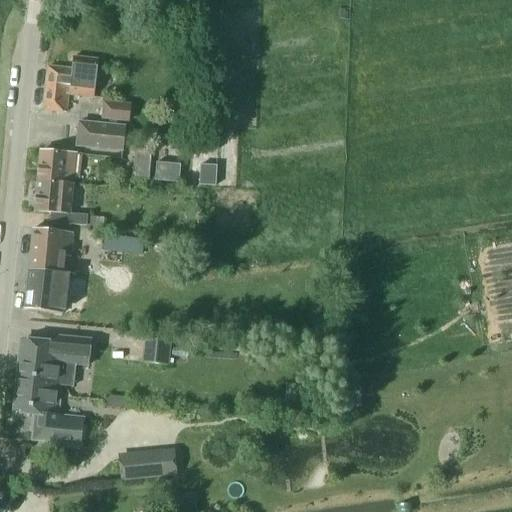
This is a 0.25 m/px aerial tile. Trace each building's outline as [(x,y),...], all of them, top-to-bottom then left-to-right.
[(69,94),(77,93),(94,95),(99,59),(72,55),(69,72),(48,69),(42,111),(66,116),(69,94)] [(127,123),(129,104),(101,101),(99,120),(107,121),(106,124),(77,121),(74,147),(122,152),(125,126),(114,125),(114,122),(127,123)] [(218,150),(219,130),(202,130),(201,150),(218,150)] [(150,152),(133,150),(130,178),(147,180),(150,152)] [(36,184),(74,187),(77,156),(38,153),(36,184)] [(180,165),(156,163),(154,181),(178,183),(180,165)] [(216,186),(217,166),(200,166),(200,185),(216,186)] [(72,216),(74,187),(36,184),(33,214),(50,215),(49,226),(86,229),(103,231),(104,220),(72,216)] [(71,235),(32,231),(29,271),(66,275),(71,235)] [(123,253),(143,256),(145,241),(125,238),(123,253)] [(29,271),(24,310),(62,314),(66,275),(29,271)] [(171,341),(143,339),(141,363),(169,365),(171,341)] [(23,344),(19,376),(44,380),(43,388),(60,390),(61,386),(72,387),(75,369),(89,371),(92,345),(50,340),(49,347),(23,344)] [(44,380),(19,376),(14,411),(35,413),(33,433),(49,435),(48,441),(80,444),(81,439),(84,439),(85,427),(82,427),(83,420),(62,419),(62,415),(57,415),(60,390),(43,388),(44,380)] [(173,449),(118,454),(121,481),(176,476),(173,449)]
